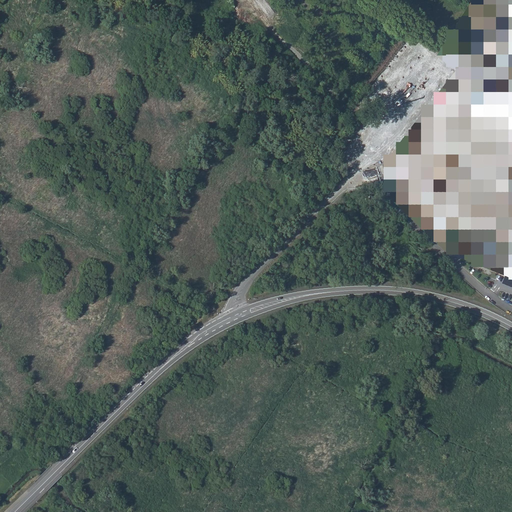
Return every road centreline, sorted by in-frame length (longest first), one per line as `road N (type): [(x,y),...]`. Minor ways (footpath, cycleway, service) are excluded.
road 1 (secondary): [(15,511),(161,367),(235,317)]
road 2 (secondary): [(235,317),(317,293),(387,290),(454,302),(511,326)]
road 3 (unclassified): [(235,317),(242,287),(347,181)]
road 4 (track): [(350,116),(254,0)]
